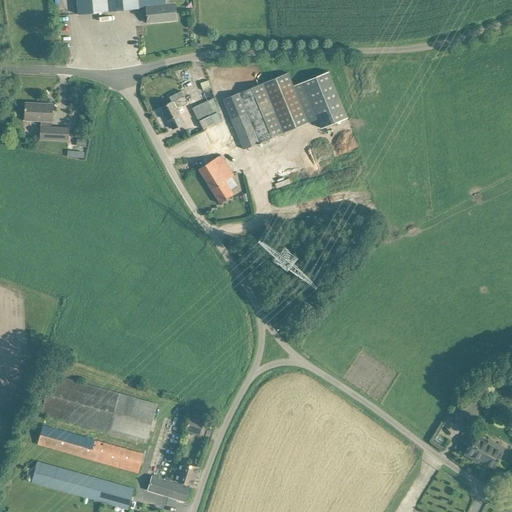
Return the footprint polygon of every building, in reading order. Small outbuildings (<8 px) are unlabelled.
[(77,0),(79,15),(138,9),(137,0),(77,0)] [(148,23),(176,20),(173,0),(138,0),(139,8),(146,7),(148,23)] [(211,88),(208,80),(207,81),(203,70),(196,73),(203,91),(211,88)] [(265,82),(223,100),(232,122),(242,146),(243,150),(308,123),(317,119),(321,129),(347,118),(335,89),(328,72),(293,86),(288,73),(265,82)] [(176,109),(187,103),(184,96),(161,107),(172,129),(183,124),(176,109)] [(207,101),(192,108),(203,129),(220,120),(217,113),(219,112),(212,99),(207,102),(207,101)] [(36,104),(26,103),(25,108),(24,108),(24,111),(25,111),(25,120),(41,121),(40,139),(68,140),(68,128),(51,127),(52,104),(44,104),(44,105),(36,104)] [(232,122),(204,134),(209,145),(217,142),(219,148),(228,144),(231,151),(242,146),(232,122)] [(234,176),(221,156),(221,155),(219,156),(198,169),(220,204),(233,195),(225,182),(234,176)] [(157,405),(51,375),(40,413),(146,443),(157,405)] [(464,402),(459,399),(451,414),(457,417),(459,414),(469,420),(468,422),(473,425),(482,408),(466,399),(464,402)] [(203,421),(194,418),(190,417),(185,430),(199,435),(203,421)] [(143,454),(88,439),(41,426),(37,444),(138,472),(143,454)] [(473,437),(469,435),(464,443),(469,445),(465,452),(493,468),(502,453),(473,437)] [(134,489),(56,467),(36,462),(31,482),(128,509),(134,489)] [(179,473),(176,481),(178,481),(183,483),(192,486),(198,467),(188,464),(182,462),(179,473)] [(189,487),(180,484),(173,482),(167,480),(152,476),(148,490),(175,499),(185,502),(189,487)] [(2,511),(82,511),(7,494),(2,511)]
